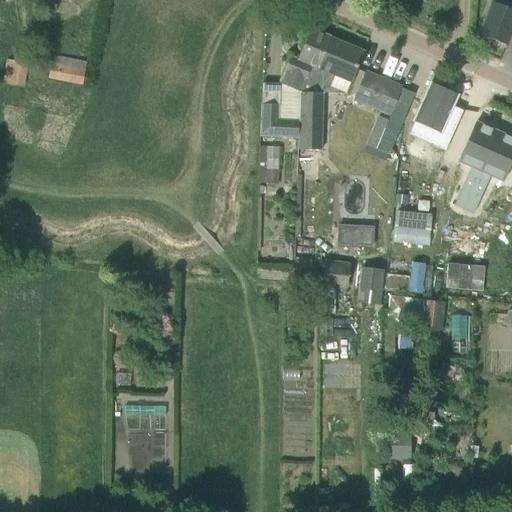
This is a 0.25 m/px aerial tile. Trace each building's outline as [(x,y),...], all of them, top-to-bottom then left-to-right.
[(511,0),(491,0),(491,3),(479,35),(505,46),(511,28),(511,0)] [(279,105),(262,105),(263,139),(298,139),(299,93),(299,91),(310,66),(317,69),(330,38),(310,30),(297,59),(291,56),(284,72),(285,73),(279,85),(279,105)] [(330,38),(317,69),(350,83),(363,52),(330,38)] [(48,79),(83,86),(87,62),(52,57),(48,79)] [(24,87),(27,63),(4,60),(1,84),(24,87)] [(353,99),(390,115),(401,89),(364,73),(353,99)] [(429,83),(412,121),(434,131),(428,144),(443,151),(460,111),(450,106),(454,95),(429,83)] [(298,139),(297,151),(320,151),(322,94),(299,93),(298,139)] [(478,124),(461,163),(474,169),(463,192),(472,196),(500,134),(478,124)] [(511,139),(500,134),(472,196),(481,200),(491,176),(504,182),(511,164),(511,139)] [(257,184),(277,184),(278,147),(258,146),(257,184)] [(297,176),(310,176),(311,154),(297,154),(297,176)] [(360,225),(358,245),(372,246),(373,226),(360,225)] [(258,280),(293,283),(293,266),(259,262),(258,280)] [(323,262),(321,286),(346,288),(349,265),(323,262)] [(364,294),(363,303),(378,305),(382,271),(358,268),(355,293),(364,294)] [(385,275),(383,291),(407,293),(409,277),(385,275)] [(384,332),(398,334),(399,327),(423,330),(423,327),(433,328),(436,307),(399,303),(397,315),(386,314),(384,332)] [(386,434),(386,459),(409,459),(410,434),(386,434)]
